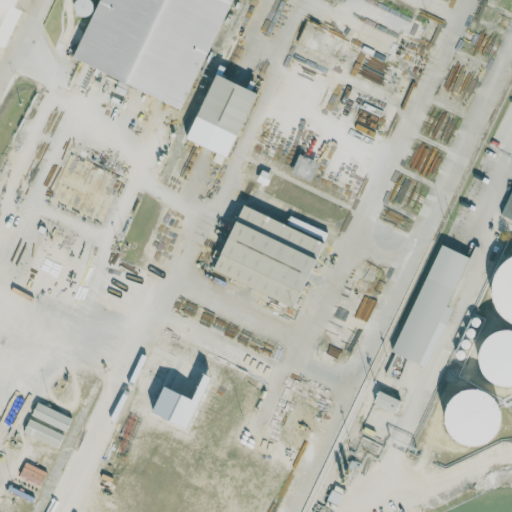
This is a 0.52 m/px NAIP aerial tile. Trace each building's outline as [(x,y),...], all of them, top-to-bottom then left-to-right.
[(187,107),(232,0),(84,0),(76,1),(77,16),(93,14),(89,23),(79,19),(74,32),(74,37),(69,43),(64,55),(187,107)] [(258,90),(217,73),(189,138),(231,156),(258,90)] [(293,172),(307,177),(313,158),(299,154),(293,172)] [(511,190),(502,214),(511,218),(511,190)] [(216,271),(253,286),(250,293),(266,300),(268,296),(297,308),(326,239),(243,205),(216,271)] [(449,306),(470,255),(441,243),(395,353),(428,367),(453,307),(449,306)] [(511,256),(496,259),(503,326),(511,325),(511,256)] [(511,331),(486,332),(486,384),(511,383),(511,331)] [(201,401),(166,385),(154,412),(189,428),(201,401)] [(503,390),(453,389),(452,443),(502,443),(503,390)] [(375,401),(396,412),(402,400),(380,390),(375,401)] [(72,418),(37,402),(31,416),(66,432),(72,418)] [(58,448),(64,435),(30,419),(23,432),(58,448)] [(339,505),(343,494),(332,489),(327,500),(339,505)]
